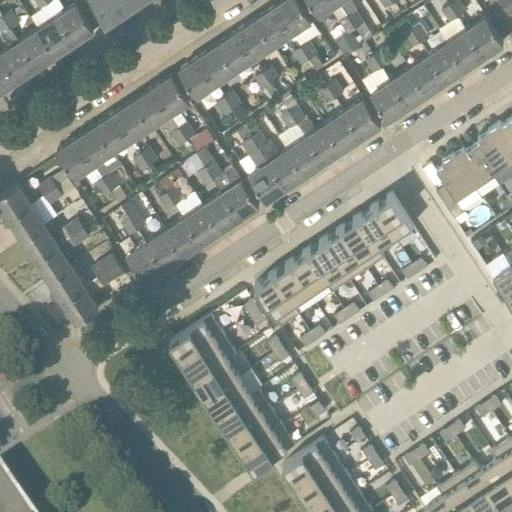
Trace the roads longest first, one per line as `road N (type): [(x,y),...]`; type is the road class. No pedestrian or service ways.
road 1 (residential): [(59,366),(511,74)]
road 2 (residential): [(0,152),(231,0)]
road 3 (residential): [(199,511),(59,366)]
